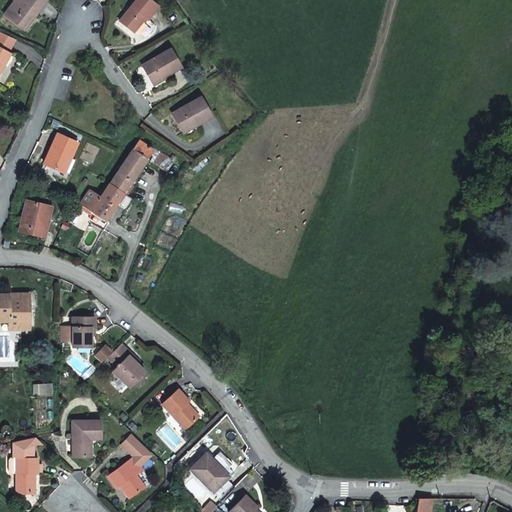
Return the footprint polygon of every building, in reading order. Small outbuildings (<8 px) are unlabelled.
[(5,14),(23,28),(34,14),(37,16),(48,2),(45,0),(14,0),(15,1),(5,14)] [(145,18),(148,20),(158,7),(148,0),(137,0),(121,22),(134,32),(145,18)] [(34,14),(23,28),(26,30),(37,16),(34,14)] [(0,73),(5,66),(3,65),(10,53),(0,47),(0,73)] [(154,84),(165,78),(167,77),(181,68),(171,50),(143,67),(154,84)] [(172,114),(182,131),(197,122),(198,125),(212,117),(201,98),(172,114)] [(197,122),(182,131),(184,134),(198,125),(197,122)] [(77,144),(57,134),(42,168),(66,179),(74,160),(71,158),(77,144)] [(139,141),(109,185),(123,195),(150,155),(157,160),(154,164),(160,167),(168,157),(154,149),(153,150),(139,141)] [(167,172),(176,158),(172,156),(170,159),(168,157),(160,167),(167,172)] [(208,163),(204,157),(197,161),(201,168),(208,163)] [(123,195),(109,185),(100,198),(90,190),(80,205),(105,222),(123,195)] [(19,231),(39,236),(43,222),(48,223),(52,207),(26,201),(19,231)] [(43,222),(39,236),(45,237),(48,223),(43,222)] [(0,293),(0,326),(7,327),(7,329),(18,329),(18,321),(27,320),(27,309),(23,309),(22,293),(12,294),(12,297),(7,297),(7,294),(0,293)] [(72,325),(60,325),(60,341),(72,341),(72,347),(92,347),(92,336),(92,328),(95,328),(95,317),(72,317),(72,325)] [(18,321),(18,329),(27,329),(27,320),(18,321)] [(136,359),(121,344),(108,357),(117,366),(112,371),(129,387),(144,372),(136,364),(133,361),(136,359)] [(198,417),(186,404),(188,401),(178,390),(162,404),(184,429),(198,417)] [(90,438),(100,438),(100,421),(72,421),(73,457),(90,457),(90,438)] [(145,486),(136,474),(142,469),(139,466),(152,454),(131,433),(120,444),(131,454),(133,453),(134,455),(108,475),(117,488),(121,485),(131,497),(145,486)] [(35,437),(13,442),(13,445),(34,445),(43,445),(35,437)] [(34,445),(13,445),(13,458),(10,458),(9,461),(9,472),(10,474),(16,474),(16,492),(34,492),(34,474),(37,474),(37,473),(41,473),(41,465),(37,465),(37,458),(34,458),(34,445)] [(216,468),(218,466),(206,453),(191,469),(213,492),(216,490),(227,479),(216,468)] [(229,477),(218,466),(216,468),(227,479),(229,477)] [(229,477),(227,479),(216,490),(220,494),(236,477),(232,473),(229,477)] [(245,496),(229,511),(255,511),(257,508),(245,496)] [(419,498),(419,502),(416,511),(429,511),(431,499),(419,498)] [(211,502),(201,511),(211,511),(216,508),(211,502)]
